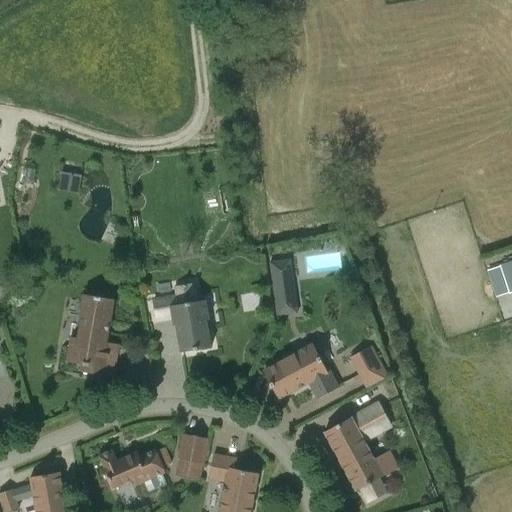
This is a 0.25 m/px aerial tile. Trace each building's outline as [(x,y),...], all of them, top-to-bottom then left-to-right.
[(275,268),(271,269),(275,296),(291,294),(288,274),(276,275),(275,268)] [(195,285),(175,288),(176,297),(153,301),(156,317),(172,315),(174,326),(176,326),(181,353),(211,347),(206,320),(209,320),(205,300),(197,302),(195,285)] [(119,345),(106,343),(113,301),(84,296),(77,339),(70,338),(67,361),(74,362),(73,370),(114,376),(119,345)] [(295,353),(295,354),(264,370),(279,398),(310,382),(318,398),(339,387),(329,367),(326,368),(323,361),(324,360),(322,355),(320,355),(314,343),(295,353)] [(351,359),(359,375),(377,366),(368,348),(350,358),(351,359)] [(391,426),(378,403),(324,432),(356,491),(394,470),(385,453),(373,460),(363,441),(391,426)] [(177,461),(179,461),(176,478),(196,482),(200,465),(202,465),(206,441),(181,436),(177,461)] [(165,486),(160,475),(160,474),(163,473),(161,468),(169,465),(163,450),(154,453),(154,452),(137,459),(135,454),(115,463),(110,452),(97,458),(111,490),(131,481),(133,486),(141,483),(146,494),(165,486)] [(237,459),(213,455),(209,478),(224,482),(221,497),(223,497),(220,511),(250,511),(258,474),(235,469),(237,459)] [(0,498),(4,511),(8,511),(18,509),(15,501),(33,495),(35,511),(68,511),(66,500),(65,501),(59,472),(30,478),(31,486),(12,492),(12,490),(0,493),(0,498)]
